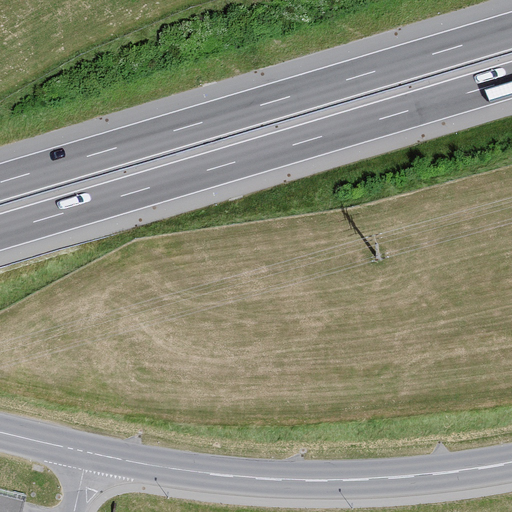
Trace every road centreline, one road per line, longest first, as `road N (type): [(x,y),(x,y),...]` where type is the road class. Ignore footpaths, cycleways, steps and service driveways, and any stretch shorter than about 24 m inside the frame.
road 1 (motorway): [(511,29),(0,182)]
road 2 (motorway): [(0,231),(511,79)]
road 3 (primary): [(511,461),(293,480),(86,452)]
